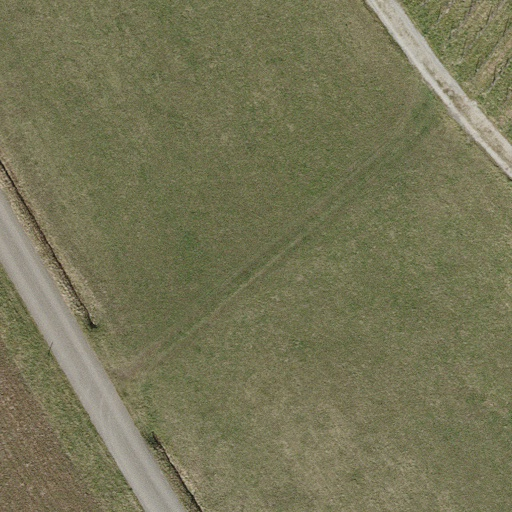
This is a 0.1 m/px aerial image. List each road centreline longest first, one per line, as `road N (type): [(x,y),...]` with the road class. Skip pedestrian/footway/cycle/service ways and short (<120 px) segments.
road 1 (track): [(449,98),(100,408)]
road 2 (track): [(0,231),(156,511)]
road 3 (track): [(379,0),(449,98),(511,160)]
